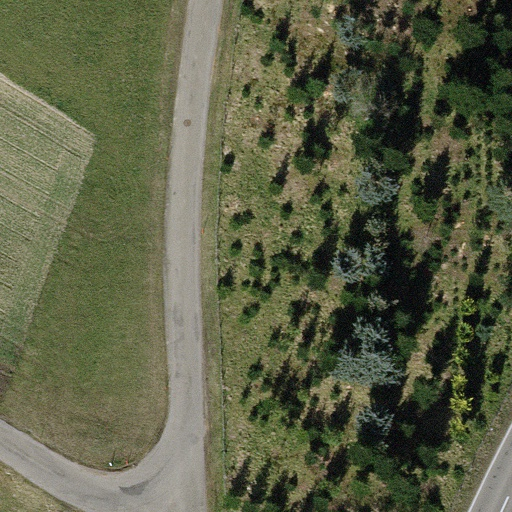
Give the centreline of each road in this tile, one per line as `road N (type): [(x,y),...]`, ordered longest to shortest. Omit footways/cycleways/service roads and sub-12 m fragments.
road 1 (unclassified): [(182,511),(178,249),(205,0)]
road 2 (unclassified): [(0,412),(161,511)]
